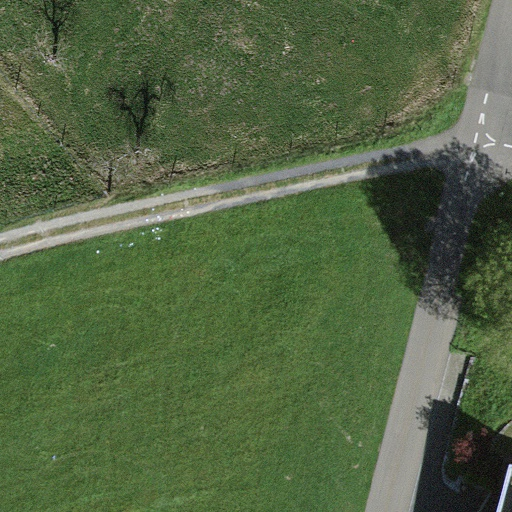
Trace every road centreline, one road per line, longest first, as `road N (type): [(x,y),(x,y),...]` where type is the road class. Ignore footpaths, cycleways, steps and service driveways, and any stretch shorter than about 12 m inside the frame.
road 1 (track): [(476,149),(279,179),(0,251)]
road 2 (residential): [(476,149),(384,511)]
road 3 (unclassified): [(511,9),(476,149)]
